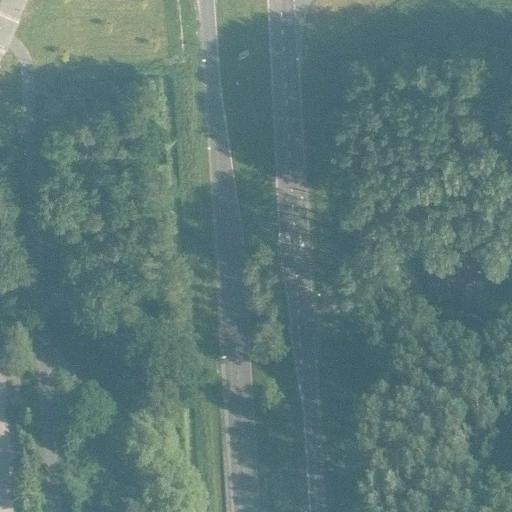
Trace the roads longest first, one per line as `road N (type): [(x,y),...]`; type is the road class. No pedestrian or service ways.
road 1 (secondary): [(213,0),(247,511)]
road 2 (secondary): [(322,511),(292,0)]
